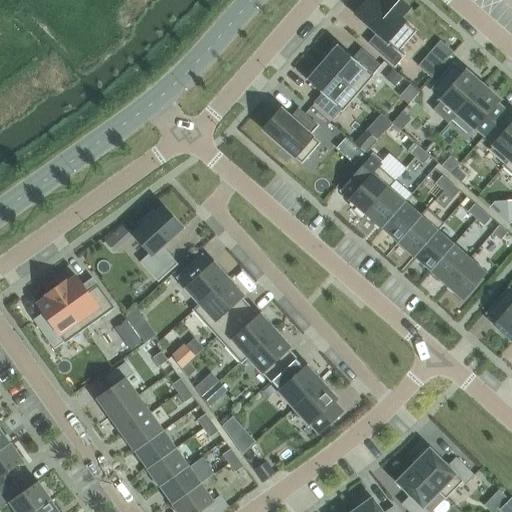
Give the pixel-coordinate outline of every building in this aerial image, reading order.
[(379,0),(369,0),(357,14),(378,33),(369,44),(395,67),(405,55),(400,50),(416,32),(400,18),(409,8),(399,0),(383,0),(382,2),(379,0)] [(435,47),(448,59),(454,53),(441,41),(435,47)] [(339,45),(323,63),(358,94),(374,76),(373,75),(381,66),(362,49),(354,59),(339,45)] [(343,112),(358,94),(323,63),(308,81),(323,94),(315,103),(334,120),(342,111),(343,112)] [(458,113),(484,84),(483,83),(481,85),(465,71),(464,73),(454,65),(431,90),(458,113)] [(402,78),(393,70),(385,78),(395,87),(402,78)] [(458,113),(484,136),(507,111),(497,103),(499,101),(483,87),(485,85),(484,84),(458,113)] [(282,110),(265,130),(302,163),(320,143),(310,135),(318,126),(299,109),(291,118),(282,110)] [(511,115),(507,111),(484,136),(510,159),(511,159),(511,157),(511,115)] [(402,112),(393,122),(401,129),(410,119),(402,112)] [(391,123),(385,131),(394,139),(401,131),(391,123)] [(366,130),(354,143),(365,153),(377,140),(366,130)] [(407,150),(416,158),(422,150),(414,143),(407,150)] [(355,164),(364,154),(359,150),(350,160),(355,164)] [(422,150),(416,158),(424,165),(431,157),(422,150)] [(371,152),(340,189),(350,198),(349,200),(366,215),(389,188),(390,188),(396,181),(379,166),(382,162),(371,152)] [(452,156),(443,167),(450,173),(460,163),(452,156)] [(457,167),(451,174),(461,183),(467,176),(457,167)] [(443,176),(436,184),(444,191),(451,183),(443,176)] [(452,198),(459,190),(451,183),(444,191),(452,198)] [(405,202),(390,188),(389,188),(366,215),(382,229),(405,202)] [(405,202),(382,229),(398,243),(422,216),(421,216),(405,202)] [(468,212),(476,219),(483,211),(475,204),(468,212)] [(135,235),(151,254),(141,262),(159,281),(177,264),(161,246),(182,227),(165,208),(157,215),(153,211),(139,224),(143,228),(135,235)] [(398,243),(414,257),(438,231),(439,231),(445,224),(427,209),(421,216),(422,216),(398,243)] [(506,210),(500,217),(509,225),(511,221),(511,210),(511,209),(506,210)] [(492,219),(483,211),(476,219),(485,226),(492,219)] [(508,233),(500,226),(493,233),(501,241),(508,233)] [(454,245),(439,231),(438,231),(414,257),(431,272),(454,245)] [(447,286),(470,259),(454,245),(431,272),(447,286)] [(202,304),(231,278),(230,277),(228,279),(214,263),(212,265),(203,255),(178,278),(201,304),(202,304)] [(470,259),(447,286),(464,301),(487,274),(470,259)] [(66,282),(56,289),(85,329),(114,308),(93,278),(83,286),(77,277),(68,284),(66,282)] [(202,304),(201,304),(194,310),(218,336),(250,307),(242,298),(244,296),(230,281),(232,279),(231,278),(202,304)] [(509,340),(510,341),(511,339),(511,290),(509,288),(487,314),(497,322),(495,324),(511,338),(509,340)] [(66,343),(85,329),(56,289),(46,296),(48,298),(39,304),(45,313),(35,320),(55,349),(65,341),(66,343)] [(248,356),(278,329),(277,328),(274,330),(260,315),(258,317),(250,307),(218,336),(242,363),(249,357),(248,356)] [(136,309),(127,317),(135,328),(145,321),(136,309)] [(272,382),(297,359),(288,350),(290,348),(276,333),(279,331),(278,329),(248,356),(249,357),(272,382)] [(135,332),(124,340),(131,351),(143,343),(135,332)] [(184,345),(172,355),(182,368),(189,362),(195,357),(185,346),(184,345)] [(162,352),(154,358),(160,367),(168,361),(162,352)] [(272,382),(295,407),(324,381),(323,380),(321,382),(307,367),(305,368),(297,359),(272,382)] [(189,362),(182,368),(188,377),(196,370),(189,362)] [(97,398),(110,416),(139,396),(126,378),(97,398)] [(179,394),(188,388),(181,379),(173,385),(179,394)] [(324,381),(295,407),(319,434),(344,411),(335,402),(337,400),(323,384),(325,382),(324,381)] [(194,397),(188,388),(179,394),(186,403),(194,397)] [(209,391),(202,397),(210,405),(217,399),(209,391)] [(139,396),(110,416),(117,427),(121,432),(123,434),(151,414),(139,396)] [(481,405),(463,423),(479,438),(497,420),(481,405)] [(135,452),(164,431),(151,414),(123,434),(135,452)] [(204,429),(213,423),(206,414),(198,420),(204,429)] [(213,423),(204,429),(211,438),(219,432),(213,423)] [(0,451),(11,443),(0,427),(0,451)] [(135,452),(148,469),(176,449),(164,431),(135,452)] [(247,432),(235,443),(243,454),(256,442),(247,432)] [(11,443),(0,451),(0,493),(15,483),(8,473),(24,462),(11,443)] [(189,466),(176,449),(148,469),(155,479),(159,485),(160,487),(189,466)] [(223,455),(229,464),(238,458),(232,449),(223,455)] [(416,463),(413,465),(446,497),(447,498),(462,482),(466,486),(475,476),(457,458),(449,467),(430,449),(427,451),(426,450),(414,462),(416,463)] [(244,467),(238,458),(229,464),(236,473),(244,467)] [(264,465),(253,473),(261,484),(272,476),(264,465)] [(413,465),(397,482),(411,496),(403,505),(409,511),(431,511),(446,497),(413,465)] [(160,487),(173,504),(202,484),(189,466),(160,487)] [(15,483),(0,493),(0,505),(3,509),(10,503),(16,511),(34,511),(52,500),(39,482),(22,493),(15,483)] [(200,511),(215,502),(202,484),(173,504),(178,511),(200,511)] [(499,491),(494,496),(502,503),(507,498),(499,491)] [(353,511),(398,511),(394,507),(387,511),(382,511),(373,498),(353,511)] [(511,511),(511,498),(501,509),(503,511),(511,511)] [(60,511),(52,500),(34,511),(60,511)]
